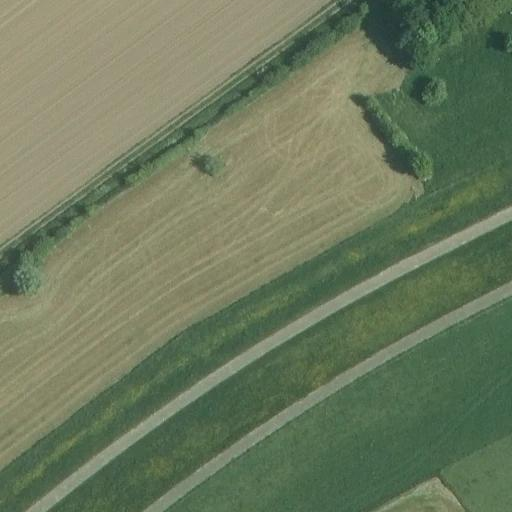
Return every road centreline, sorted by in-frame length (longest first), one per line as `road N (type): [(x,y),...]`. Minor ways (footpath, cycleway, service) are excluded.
road 1 (track): [(41,511),(118,449),(280,342),(511,215)]
road 2 (track): [(345,0),(0,262)]
road 3 (track): [(172,511),(322,404),(511,299)]
